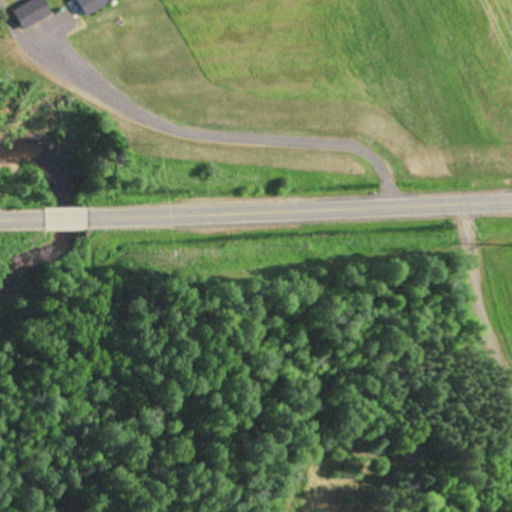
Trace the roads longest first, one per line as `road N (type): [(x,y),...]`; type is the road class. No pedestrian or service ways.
road 1 (tertiary): [(511,202),(0,216)]
road 2 (residential): [(296,210),(286,193),(214,168),(93,104),(19,46),(0,20)]
